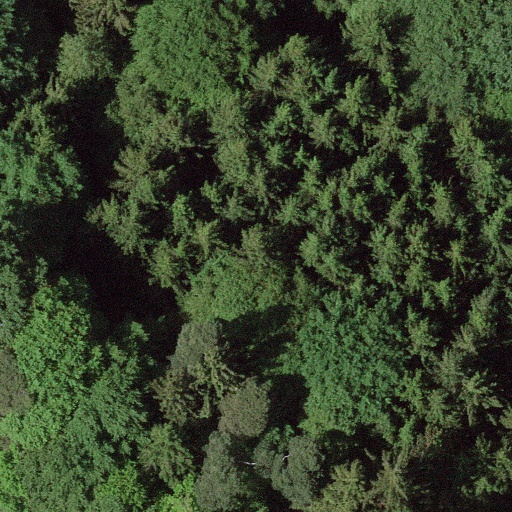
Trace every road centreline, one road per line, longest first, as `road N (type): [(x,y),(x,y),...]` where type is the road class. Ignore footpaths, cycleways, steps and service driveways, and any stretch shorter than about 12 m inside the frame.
road 1 (track): [(424,511),(333,467),(168,353),(81,304),(0,273)]
road 2 (track): [(0,437),(141,511)]
